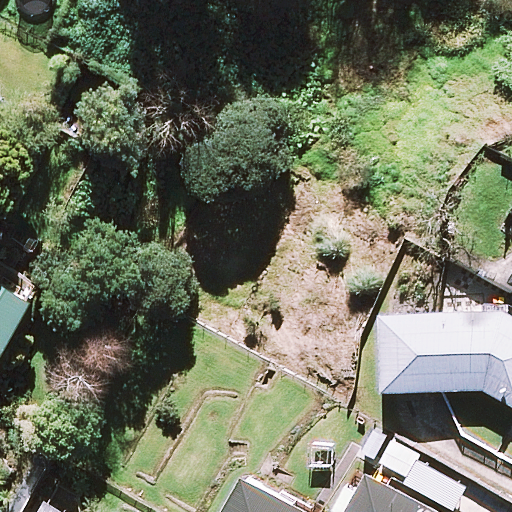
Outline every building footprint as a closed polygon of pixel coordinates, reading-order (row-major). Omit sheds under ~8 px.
[(0,366),(42,292),(0,268),(0,366)] [(386,313),(385,388),(488,390),(511,404),(511,319),(504,315),(386,313)] [(439,511),(367,475),(348,511),(439,511)] [(310,511),(249,476),(227,511),(310,511)] [(68,511),(49,501),(43,511),(68,511)]
